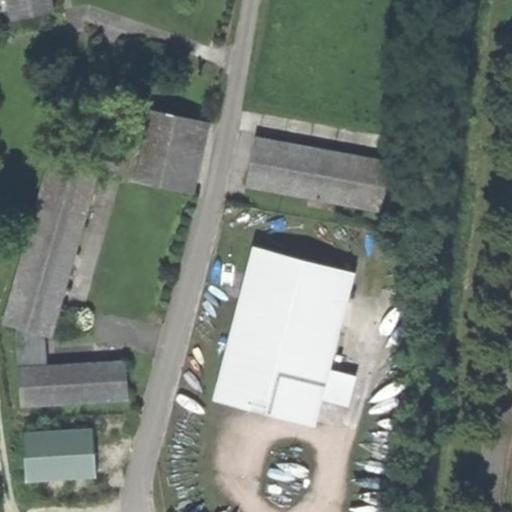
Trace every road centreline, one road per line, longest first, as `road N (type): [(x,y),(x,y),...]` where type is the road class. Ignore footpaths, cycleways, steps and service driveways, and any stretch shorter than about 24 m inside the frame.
road 1 (track): [(140,511),(234,106),(250,0)]
road 2 (residential): [(489,511),(511,274)]
